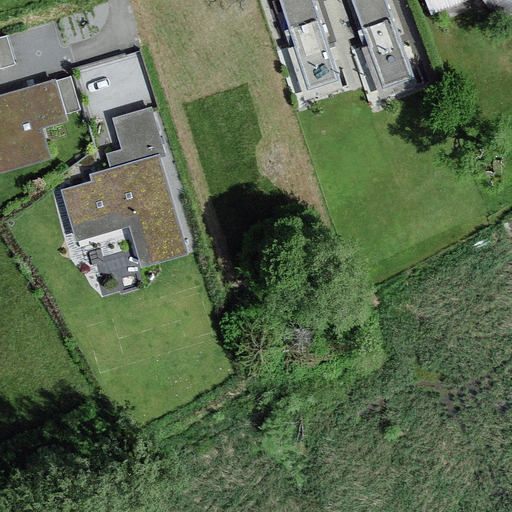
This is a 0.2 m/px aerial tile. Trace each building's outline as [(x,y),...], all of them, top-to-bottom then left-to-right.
[(336,72),(312,0),(284,0),(311,81),(336,72)] [(411,70),(385,0),(356,0),(386,79),(411,70)] [(422,0),(429,14),(462,0),(422,0)] [(9,27),(0,29),(0,62),(18,57),(9,27)] [(63,73),(0,91),(0,169),(45,157),(36,125),(75,113),(63,73)] [(142,103),(108,114),(123,162),(54,183),(69,235),(117,221),(131,268),(187,251),(142,103)]
